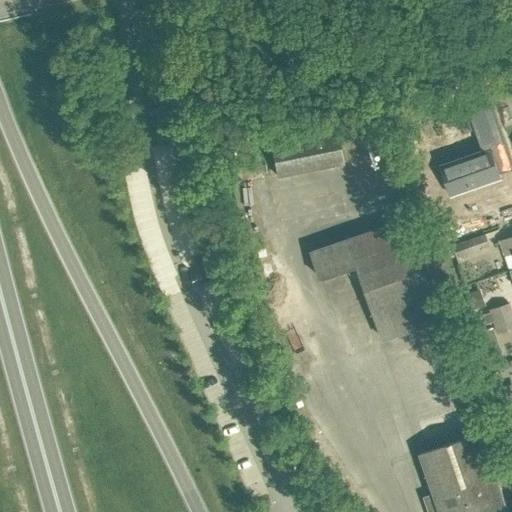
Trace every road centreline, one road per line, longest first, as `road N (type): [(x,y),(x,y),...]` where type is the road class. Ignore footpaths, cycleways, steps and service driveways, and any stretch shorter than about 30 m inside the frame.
road 1 (trunk): [(198,511),(0,106)]
road 2 (trunk): [(58,511),(0,300)]
